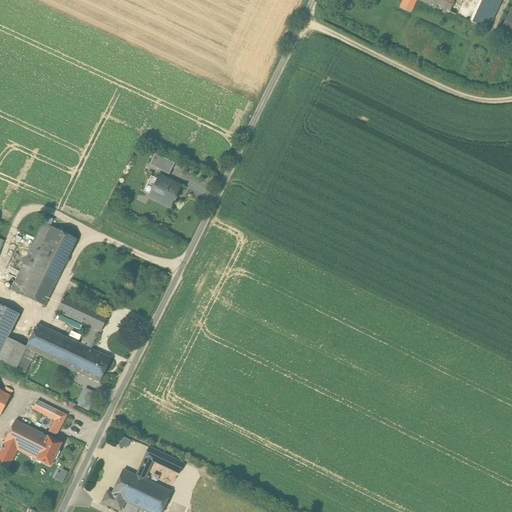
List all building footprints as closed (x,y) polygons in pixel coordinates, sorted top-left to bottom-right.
[(403,0),(400,8),(410,12),(416,0),(403,0)] [(442,0),(420,0),(439,9),(440,8),(439,7),(442,0)] [(482,0),(472,23),(488,30),(501,0),(482,0)] [(511,8),(499,35),(511,41),(511,8)] [(174,164),(155,154),(150,165),(169,175),(174,164)] [(143,191),(150,194),(157,180),(150,177),(143,191)] [(180,187),(159,177),(157,180),(150,194),(149,197),(169,208),(173,200),(174,201),(177,195),(176,194),(180,187)] [(77,240),(43,224),(30,251),(63,266),(77,240)] [(63,266),(30,251),(11,291),(44,306),(63,266)] [(107,317),(64,296),(56,313),(88,327),(98,332),(100,333),(107,317)] [(18,315),(0,305),(0,333),(7,337),(18,315)] [(55,324),(69,328),(71,322),(57,318),(55,324)] [(80,345),(37,325),(25,348),(35,353),(77,372),(88,348),(80,345)] [(98,332),(88,327),(80,345),(88,348),(90,349),(98,332)] [(25,348),(6,339),(0,350),(0,361),(25,374),(35,353),(25,348)] [(90,349),(88,348),(77,372),(99,383),(110,359),(90,349)] [(34,385),(37,379),(30,375),(27,381),(34,385)] [(37,379),(34,385),(44,390),(46,385),(41,383),(42,381),(37,379)] [(85,389),(77,406),(88,411),(96,394),(85,389)] [(0,415),(10,395),(0,390),(0,415)] [(55,420),(47,435),(48,436),(54,439),(66,414),(41,401),(36,411),(55,420)] [(0,450),(0,465),(8,470),(17,451),(13,449),(25,424),(15,420),(4,442),(0,450)] [(47,435),(25,424),(13,449),(17,451),(36,460),(48,436),(47,435)] [(54,439),(48,436),(36,460),(50,467),(62,443),(54,439)] [(122,437),(119,445),(127,449),(130,441),(122,437)] [(184,464),(149,447),(144,458),(153,462),(179,474),(184,464)] [(135,476),(142,479),(146,481),(147,481),(148,477),(146,476),(153,462),(144,458),(135,476)] [(63,482),(67,470),(58,468),(55,479),(63,482)] [(142,479),(135,476),(123,470),(112,494),(107,492),(102,502),(120,511),(125,502),(135,506),(139,497),(134,495),(142,479)] [(161,511),(171,492),(147,481),(146,481),(142,479),(134,495),(139,497),(135,506),(146,511),(161,511)]
